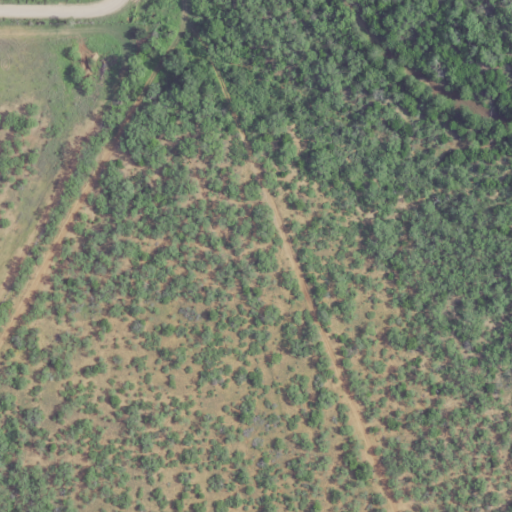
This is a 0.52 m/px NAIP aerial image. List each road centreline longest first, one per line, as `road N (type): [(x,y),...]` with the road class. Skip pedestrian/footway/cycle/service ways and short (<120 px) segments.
road 1 (track): [(400,511),(289,243)]
road 2 (track): [(289,243),(185,0)]
